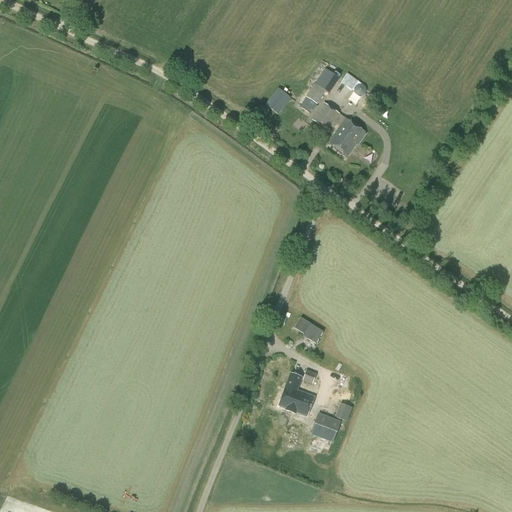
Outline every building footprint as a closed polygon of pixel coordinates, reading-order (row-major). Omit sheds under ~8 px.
[(347,74),(341,83),(351,91),(358,82),(347,74)] [(305,98),(299,108),(310,115),(317,105),(325,92),(314,85),(305,98)] [(278,115),(290,99),(277,89),(265,105),(278,115)] [(323,104),(311,121),(327,132),(331,127),(336,131),(327,144),(347,158),(358,142),(360,143),(365,135),(364,134),(365,133),(345,119),(339,127),(333,123),(339,115),(323,104)] [(306,149),(301,155),(306,159),(310,153),(306,149)] [(404,303),(409,305),(418,286),(414,284),(404,303)] [(298,317),(291,330),(314,343),(322,331),(298,317)] [(503,351),(499,363),(505,365),(509,353),(503,351)] [(312,385),(316,375),(306,371),(302,381),(312,385)] [(302,391),(298,390),(302,378),(290,373),(277,407),(306,417),(317,388),(304,384),(302,391)] [(347,423),(352,408),(340,404),(334,418),(347,423)] [(361,408),(359,421),(370,422),(372,409),(361,408)] [(493,411),(493,419),(506,420),(506,412),(493,411)] [(332,444),(340,422),(317,413),(309,435),(332,444)] [(347,461),(370,470),(382,439),(352,427),(346,442),(354,445),(347,461)] [(475,445),(473,453),(485,456),(487,448),(475,445)] [(407,485),(404,496),(417,499),(422,476),(403,472),(401,484),(407,485)] [(426,474),(424,484),(438,487),(440,477),(426,474)] [(466,500),(472,476),(460,474),(455,498),(466,500)] [(453,492),(456,478),(443,475),(439,489),(453,492)] [(486,491),(489,481),(480,479),(478,490),(486,491)]
